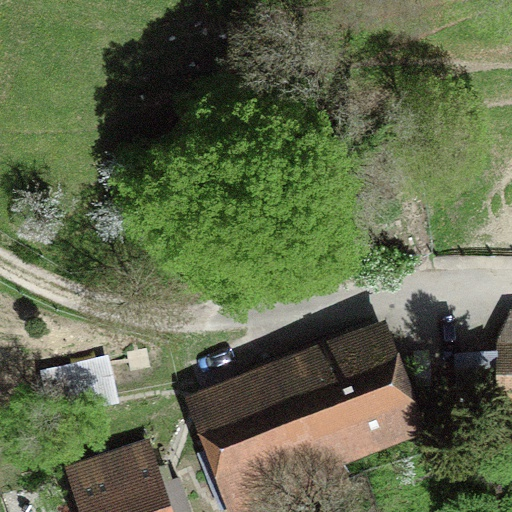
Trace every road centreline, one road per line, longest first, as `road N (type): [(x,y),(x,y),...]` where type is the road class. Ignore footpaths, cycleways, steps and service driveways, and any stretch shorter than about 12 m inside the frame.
road 1 (unclassified): [(171,319),(511,291)]
road 2 (track): [(0,258),(118,311),(171,319)]
